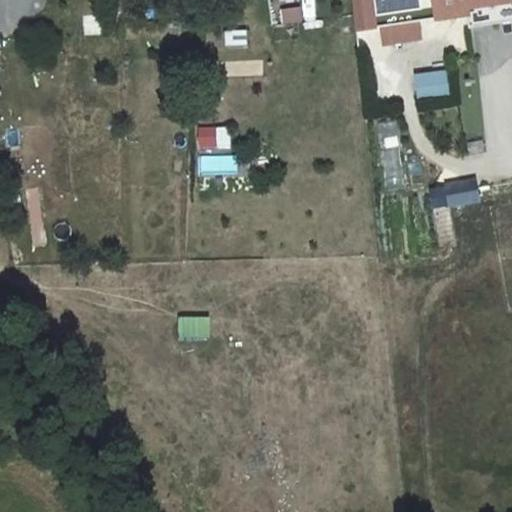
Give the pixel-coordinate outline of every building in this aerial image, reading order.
[(280,0),(282,20),(313,19),(312,0),(280,0)] [(372,0),(351,0),(353,31),(374,30),(372,0)] [(511,0),(464,0),(465,3),(467,16),(511,9),(511,0)] [(422,41),(421,22),(379,25),(380,44),(422,41)] [(414,74),(418,102),(452,97),(448,69),(414,74)]
